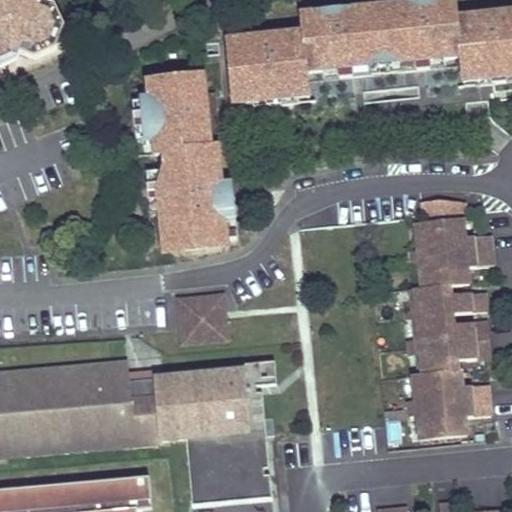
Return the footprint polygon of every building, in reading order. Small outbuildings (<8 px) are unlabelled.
[(35,0),(0,0),(0,56),(12,52),(35,60),(56,51),(64,28),(55,6),(35,0)] [(301,34),(231,42),(237,101),(237,102),(237,103),(238,104),(239,104),(240,105),(241,105),(260,103),(259,94),(285,92),(285,97),(286,97),(286,98),(287,99),(288,100),(290,100),(309,98),(307,73),(383,66),(460,59),(462,83),(481,82),(482,81),(483,81),(484,80),(484,79),(484,78),(484,77),(484,72),(510,69),(511,78),(511,13),(458,19),(456,1),(439,2),(440,8),(429,9),(419,4),(338,12),(336,13),(333,15),(331,16),(329,17),(328,18),(326,19),(316,20),(315,15),(299,16),(301,34)] [(511,78),(510,69),(484,72),(484,77),(484,78),(484,79),(484,80),(483,81),(482,81),(481,82),(485,81),(511,78)] [(204,81),(147,86),(148,101),(141,101),(145,142),(153,142),(154,156),(163,155),(164,168),(163,173),(157,193),(159,215),(163,252),(227,246),(226,242),(224,221),(234,220),(231,189),(221,189),(220,175),(217,148),(210,149),(208,122),(217,122),(216,109),(207,110),(205,96),(204,81)] [(148,101),(147,86),(131,88),(137,157),(154,156),(153,142),(145,142),(141,101),(148,101)] [(285,92),(259,94),(260,103),(286,101),(290,100),(288,100),(287,99),(286,98),(286,97),(285,97),(285,92)] [(207,110),(216,109),(215,95),(205,96),(207,110)] [(150,215),(159,215),(157,193),(163,173),(146,175),(150,215)] [(221,189),(231,189),(230,174),(220,175),(221,189)] [(439,217),(438,202),(420,204),(421,219),(439,217)] [(465,204),(438,202),(439,217),(466,215),(465,204)] [(226,242),(236,241),(234,220),(224,221),(226,242)] [(491,252),(490,236),(463,239),(457,235),(456,223),(414,227),(417,252),(409,253),(411,268),(418,267),(420,291),(409,291),(411,313),(404,313),(405,321),(412,320),(414,340),(407,341),(408,358),(416,357),(418,377),(412,377),(415,401),(407,402),(409,418),(416,417),(419,441),(460,437),(459,426),(464,420),(491,417),(489,401),(487,386),(460,389),(454,386),(453,375),(458,374),(457,363),(491,360),(489,341),(487,323),(454,326),(453,316),(486,313),(484,294),(451,297),(451,288),(463,287),(462,276),(468,270),(493,267),(491,252)] [(221,298),(179,302),(183,345),(226,341),(224,320),(218,320),(217,311),(223,311),(221,298)] [(128,365),(0,376),(0,458),(145,444),(140,396),(131,397),(128,365)] [(0,511),(142,511),(153,511),(150,479),(0,493),(0,511)]
